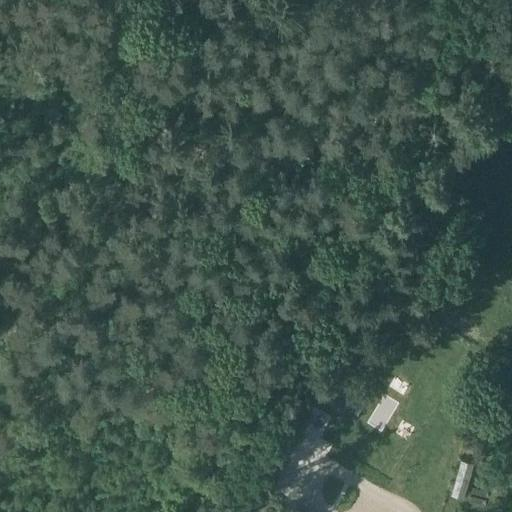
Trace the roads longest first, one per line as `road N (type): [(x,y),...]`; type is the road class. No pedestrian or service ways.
road 1 (track): [(266,361),(452,0)]
road 2 (unknown): [(192,511),(266,361)]
